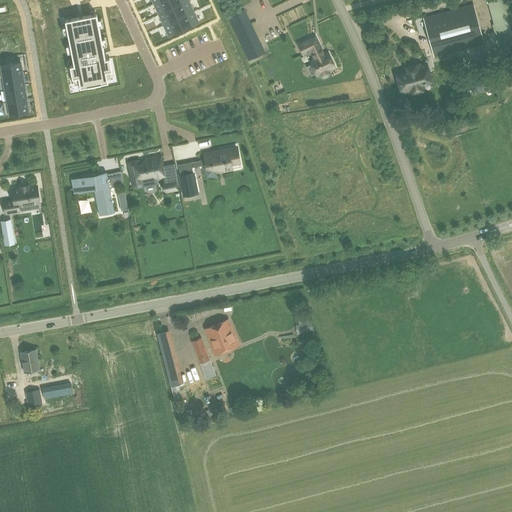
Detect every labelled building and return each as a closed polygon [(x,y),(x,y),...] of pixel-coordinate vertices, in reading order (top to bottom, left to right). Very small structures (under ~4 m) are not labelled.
[(170,0),(158,0),(153,2),(158,13),(173,7),(170,0)] [(187,0),(173,7),(178,17),(193,11),(187,0)] [(511,0),(489,0),(496,23),(491,24),(501,58),(511,54),(511,0)] [(473,3),(425,16),(436,56),(454,52),(483,44),(484,43),(473,3)] [(173,7),(158,13),(163,24),(178,17),(173,7)] [(244,9),(228,17),(249,59),(256,55),(253,48),(261,45),(244,9)] [(193,11),(178,17),(183,28),(198,22),(193,11)] [(96,14),(65,20),(66,26),(68,33),(70,45),(72,52),(75,64),(70,65),(73,77),(79,76),(81,87),(109,81),(107,70),(113,69),(110,57),(108,57),(106,57),(105,51),(103,45),(102,38),(99,26),(98,19),(96,14)] [(490,16),(482,19),(484,26),(492,23),(490,16)] [(178,17),(163,24),(168,35),(183,28),(178,17)] [(298,45),(303,55),(311,51),(315,59),(310,61),(312,64),(307,66),(311,75),(316,73),(317,76),(320,74),(321,76),(324,77),(329,75),(330,72),(329,70),(335,67),(328,52),(321,56),(318,48),(320,46),(315,36),(298,45)] [(20,62),(0,65),(0,78),(22,75),(20,62)] [(408,73),(397,76),(402,93),(410,90),(408,87),(431,81),(426,64),(419,66),(419,64),(406,67),(408,73)] [(488,70),(473,74),(477,91),(493,86),(488,70)] [(22,75),(0,78),(1,79),(3,90),(5,90),(24,87),(22,75)] [(7,101),(3,102),(26,98),(24,87),(5,90),(7,101)] [(26,98),(3,102),(5,115),(28,111),(26,98)] [(218,152),(205,155),(207,165),(217,163),(218,171),(231,168),(230,164),(239,162),(236,147),(218,150),(218,152)] [(138,160),(128,162),(132,184),(142,182),(141,178),(155,176),(155,177),(164,175),(161,161),(162,161),(161,156),(145,159),(146,163),(139,164),(138,160)] [(120,171),(115,172),(117,183),(123,182),(120,171)] [(106,185),(117,183),(115,172),(91,177),(90,175),(71,179),(74,193),(96,189),(99,206),(113,204),(111,194),(108,195),(106,185)] [(193,173),(180,175),(184,195),(197,193),(193,173)] [(177,176),(169,177),(172,190),(177,189),(177,186),(179,186),(177,176)] [(14,203),(4,205),(5,213),(19,211),(19,209),(30,207),(29,201),(37,200),(37,203),(39,202),(37,186),(12,190),(14,203)] [(118,193),(117,193),(121,211),(128,209),(125,192),(124,192),(124,194),(118,195),(118,193)] [(9,220),(1,221),(2,232),(5,245),(13,244),(11,231),(9,220)] [(229,319),(204,329),(215,355),(239,344),(229,319)] [(311,321),(299,324),(302,335),(313,332),(311,321)] [(201,337),(191,340),(200,363),(210,359),(201,337)] [(169,342),(159,345),(163,357),(172,354),(169,342)] [(36,349),(20,352),(24,372),(40,369),(36,349)] [(180,373),(168,377),(170,386),(183,383),(180,373)] [(58,396),(56,385),(50,386),(52,397),(58,396)] [(40,388),(27,391),(30,404),(30,406),(46,403),(46,401),(43,388),(40,388)]
